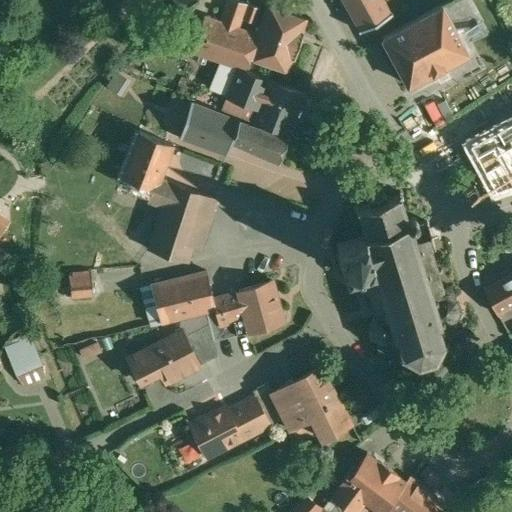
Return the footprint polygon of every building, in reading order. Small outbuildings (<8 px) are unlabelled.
[(307,18),(267,4),(257,32),(240,26),(243,18),(255,22),(260,7),(241,0),(227,0),(220,19),(205,13),(191,51),(239,68),(246,71),(251,57),(288,70),(293,56),(295,57),(304,31),(302,31),(307,18)] [(391,13),(384,0),(342,0),(360,31),(391,13)] [(442,4),(382,37),(409,85),(468,53),(442,4)] [(471,39),(489,33),(486,25),(468,31),(471,39)] [(266,86),(258,83),(260,76),(246,71),(239,68),(223,109),(290,134),(306,93),(268,80),(266,86)] [(240,118),(192,99),(180,137),(181,137),(227,154),(232,140),(279,161),(289,137),(239,119),(240,118)] [(173,143),(141,130),(123,176),(122,176),(122,177),(141,184),(140,189),(151,193),(149,199),(163,205),(172,180),(161,176),(173,143)] [(209,194),(172,180),(163,205),(149,248),(187,261),(196,234),(203,237),(208,222),(201,220),(209,194)] [(404,192),(401,189),(398,195),(388,198),(387,194),(369,199),(370,203),(361,206),(356,204),(354,207),(359,210),(366,235),(336,244),(339,252),(336,253),(341,267),(343,266),(346,274),(363,269),(370,290),(365,291),(366,294),(371,293),(377,314),(375,315),(370,324),(373,334),(381,339),(378,345),(379,346),(384,364),(399,357),(401,359),(405,356),(417,362),(416,368),(421,369),(421,363),(434,359),(438,364),(442,360),(438,356),(444,344),(449,344),(450,342),(466,337),(461,322),(462,320),(451,311),(460,308),(457,298),(447,301),(447,293),(445,294),(438,272),(443,271),(442,268),(438,269),(431,248),(436,246),(428,221),(419,223),(418,219),(416,219),(412,219),(409,220),(401,197),(404,192)] [(125,221),(104,216),(91,270),(113,268),(125,221)] [(0,225),(0,252),(11,252),(11,225),(0,225)] [(207,269),(153,282),(163,321),(206,310),(215,308),(216,308),(213,296),(207,269)] [(511,272),(483,288),(498,315),(511,306),(511,272)] [(91,279),(71,281),(71,287),(72,296),(93,294),(91,279)] [(272,279),(238,288),(239,289),(213,296),(216,308),(215,308),(219,323),(246,315),(250,330),(283,321),(272,279)] [(246,315),(219,323),(215,308),(206,310),(209,322),(214,340),(250,330),(246,315)] [(209,322),(185,335),(199,362),(217,354),(214,340),(209,322)] [(182,329),(128,357),(141,381),(161,370),(166,380),(199,364),(199,362),(185,335),(182,329)] [(34,335),(7,344),(22,387),(49,377),(34,335)] [(273,390),(272,390),(285,416),(290,426),(311,415),(322,437),(351,422),(322,365),(273,390)] [(269,381),(253,389),(255,393),(271,424),(285,416),(272,390),(273,390),(269,381)] [(255,393),(228,407),(227,406),(204,418),(201,417),(193,420),(192,423),(190,424),(206,454),(241,436),(242,438),(271,424),(255,393)] [(380,461),(367,451),(356,466),(354,464),(340,483),(340,484),(332,495),(351,509),(362,494),(384,510),(385,509),(410,474),(405,480),(397,474),(398,473),(381,460),(380,461)] [(410,474),(385,509),(388,511),(424,511),(434,499),(437,495),(410,474)] [(320,511),(323,508),(306,494),(287,511),(320,511)] [(451,511),(434,499),(424,511),(451,511)]
